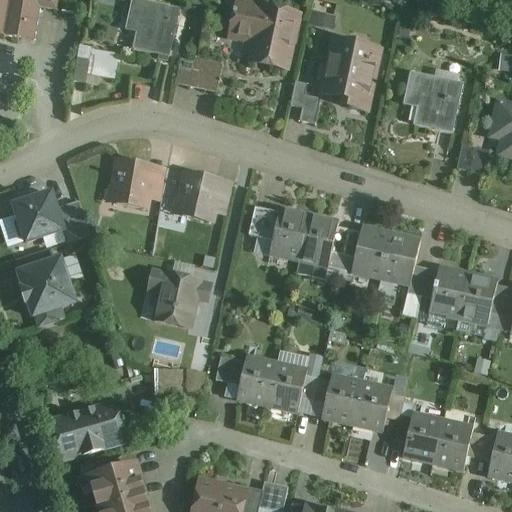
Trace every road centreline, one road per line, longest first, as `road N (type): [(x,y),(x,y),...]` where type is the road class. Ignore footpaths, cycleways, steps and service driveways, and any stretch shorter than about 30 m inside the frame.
road 1 (residential): [(0,176),(74,139),(142,123),(511,231)]
road 2 (residential): [(475,511),(170,418)]
